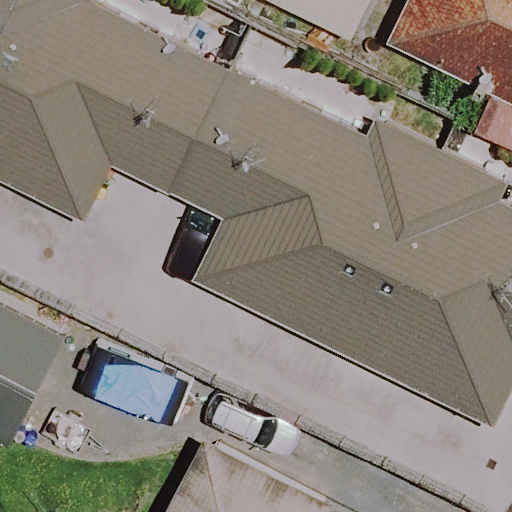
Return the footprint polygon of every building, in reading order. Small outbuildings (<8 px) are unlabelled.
[(88,0),(0,0),(0,185),(77,223),(104,166),(213,218),(184,278),(486,423),(511,369),(511,193),(365,123),(361,132),(88,0)] [(359,0),(274,0),(343,33),(359,0)] [(511,99),(511,0),(401,0),(383,40),(511,99)] [(58,334),(0,307),(0,441),(6,444),(58,334)] [(324,511),(326,511),(182,435),(141,511),(324,511)]
